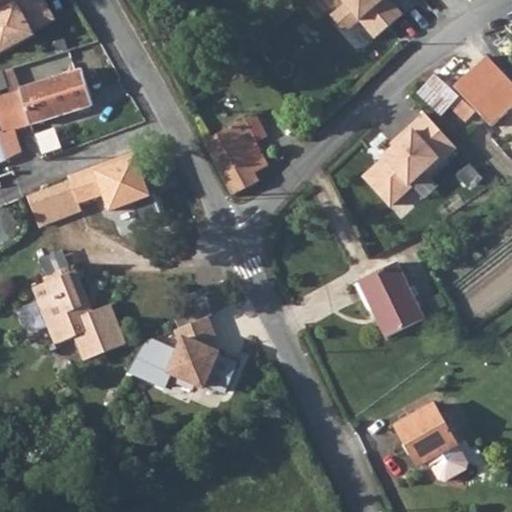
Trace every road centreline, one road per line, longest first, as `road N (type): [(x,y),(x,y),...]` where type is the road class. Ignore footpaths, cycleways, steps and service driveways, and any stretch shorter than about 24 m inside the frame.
road 1 (residential): [(228,234),(433,36),(511,2)]
road 2 (unclassified): [(367,511),(228,234)]
road 3 (unclassified): [(228,234),(103,0)]
road 4 (unknown): [(172,120),(55,172),(41,166),(34,145)]
